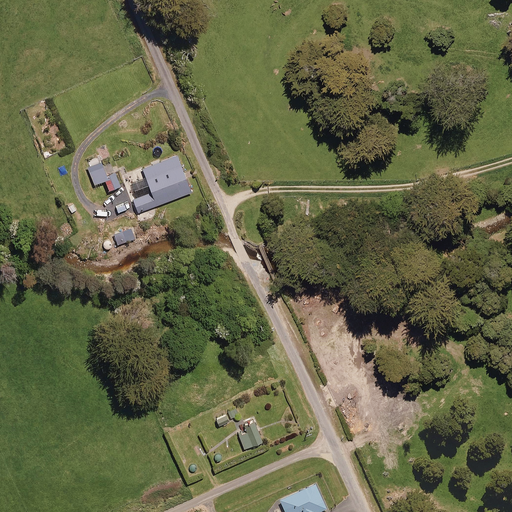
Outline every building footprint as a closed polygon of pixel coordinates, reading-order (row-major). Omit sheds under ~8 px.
[(110,157),(106,147),(98,151),(102,160),(110,157)] [(192,191),(178,155),(144,168),(153,191),(134,199),(139,212),(192,191)] [(117,179),(110,162),(104,164),(103,161),(88,168),(96,185),(106,180),(111,190),(120,185),(117,179)] [(136,240),(131,228),(115,234),(120,247),(136,240)] [(264,441),(256,421),(245,425),(247,431),(239,434),(245,448),(264,441)] [(219,451),(215,453),(214,453),(213,454),(213,455),(212,456),(212,458),(212,459),(212,460),(213,461),(213,462),(214,463),(215,464),(216,464),(217,464),(218,465),(220,465),(221,464),(222,464),(223,463),(224,463),(224,462),(225,461),(225,460),(225,458),(225,457),(225,456),(225,455),(224,454),(223,453),(223,452),(222,452),(220,452),(219,451)] [(194,462),(190,462),(189,462),(188,463),(187,464),(187,465),(186,466),(186,467),(186,468),(186,469),(186,470),(187,471),(187,472),(188,473),(189,474),(190,474),(191,474),(192,475),(193,474),(194,474),(195,474),(196,473),(197,472),(198,471),(198,470),(199,469),(199,468),(199,467),(199,466),(198,465),(197,464),(197,463),(196,462),(195,462),(194,462)] [(324,511),(327,511),(316,485),(280,501),(285,511),(324,511)]
